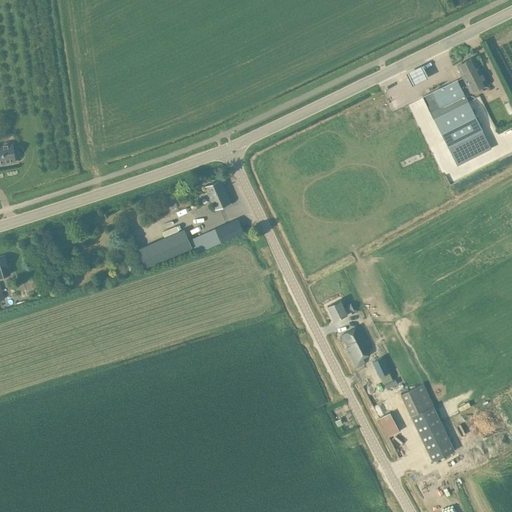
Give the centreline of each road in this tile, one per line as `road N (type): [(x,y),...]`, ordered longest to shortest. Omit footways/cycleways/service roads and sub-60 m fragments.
road 1 (unclassified): [(416,511),(229,147)]
road 2 (tertiary): [(229,147),(511,14)]
road 3 (tertiary): [(0,229),(229,147)]
